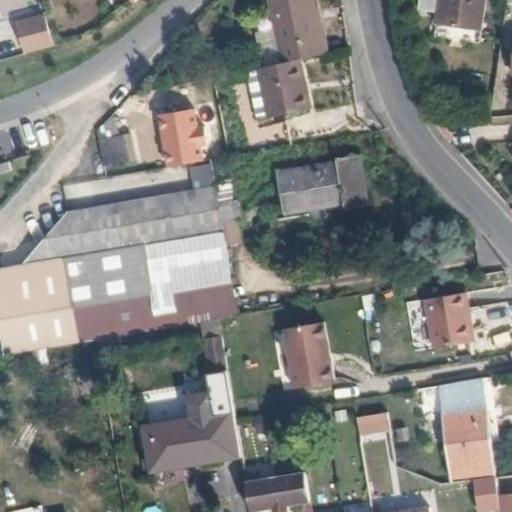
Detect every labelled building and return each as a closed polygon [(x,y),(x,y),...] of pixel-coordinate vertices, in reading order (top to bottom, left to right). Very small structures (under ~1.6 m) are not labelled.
[(283,64),(300,60),(324,54),(312,0),(270,0),(276,29),(283,64)] [(435,13),(436,0),(418,0),(417,11),(435,13)] [(485,0),(436,0),(435,13),(434,23),(481,30),(485,0)] [(46,20),(17,28),(25,55),(54,47),(46,20)] [(481,30),(434,23),(433,37),(479,44),(481,30)] [(265,67),(283,64),(276,29),(258,33),(265,67)] [(265,67),(247,71),(257,119),(269,117),(270,118),(310,110),(300,60),(283,64),(265,67)] [(148,85),(149,92),(166,89),(164,81),(148,85)] [(196,107),(157,114),(167,169),(205,162),(202,146),(208,145),(204,126),(199,127),(196,107)] [(121,136),(110,118),(98,133),(104,166),(136,159),(132,135),(121,136)] [(369,206),(360,155),(338,159),(338,161),(278,171),(284,207),(344,199),(346,210),(369,206)] [(0,269),(0,322),(5,354),(76,342),(90,340),(202,322),(212,319),(206,285),(231,280),(224,232),(222,224),(241,220),(238,201),(233,202),(220,205),(217,189),(178,195),(175,179),(152,182),(154,199),(66,214),(23,265),(0,269)] [(220,205),(233,202),(232,199),(230,187),(217,189),(220,205)] [(206,285),(212,319),(218,318),(238,315),(231,280),(206,285)] [(474,342),(465,294),(428,300),(436,349),(474,342)] [(212,319),(202,322),(205,340),(222,337),(218,318),(212,319)] [(336,382),(324,323),(285,331),(296,389),(336,382)] [(222,337),(205,340),(211,375),(228,372),(222,337)] [(228,372),(211,375),(208,375),(211,393),(216,418),(234,414),(228,372)] [(216,418),(211,393),(190,397),(194,419),(145,428),(151,466),(177,462),(179,470),(193,467),(192,465),(242,458),(236,421),(234,414),(216,418)] [(496,473),(487,405),(445,411),(452,478),(496,473)] [(358,414),(362,444),(393,439),(389,410),(358,414)] [(265,436),(262,419),(251,421),(254,437),(265,436)] [(247,483),(252,511),(272,508),(273,511),(288,511),(290,511),(289,506),(311,502),(306,472),(247,483)] [(511,511),(511,493),(499,495),(501,511),(511,511)]
